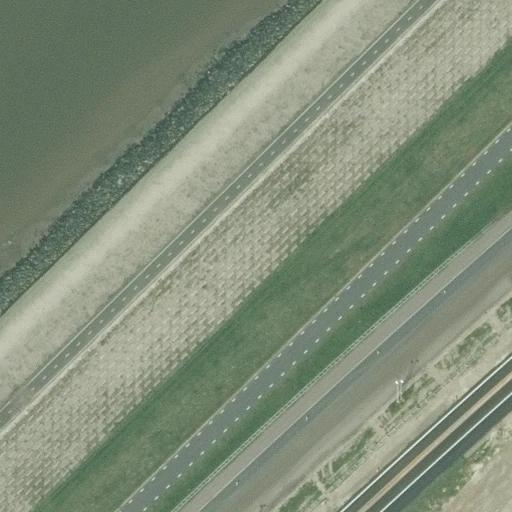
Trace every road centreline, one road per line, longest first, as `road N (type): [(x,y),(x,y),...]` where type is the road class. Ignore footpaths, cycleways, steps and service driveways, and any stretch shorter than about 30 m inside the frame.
road 1 (unclassified): [(134,511),(511,142)]
road 2 (motorway): [(511,266),(243,511)]
road 3 (motorway): [(360,511),(511,372)]
